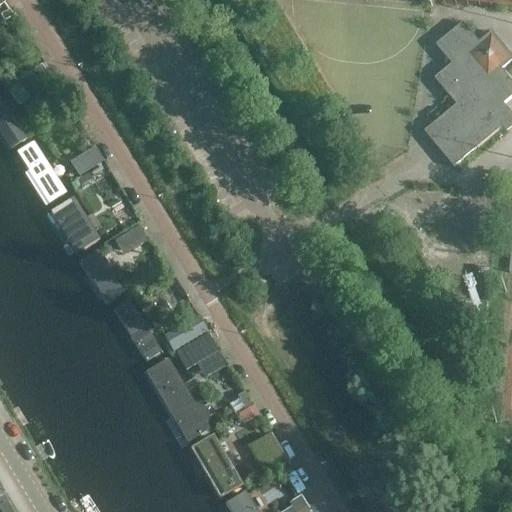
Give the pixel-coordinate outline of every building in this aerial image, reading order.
[(500,109),(511,98),(511,83),(511,82),(511,81),(502,71),(511,62),(511,57),(493,34),(480,44),(473,35),(472,36),(463,25),(437,47),(446,58),(445,58),(452,66),(435,80),(457,107),(425,133),(454,169),(505,127),(496,116),(502,111),(500,109)] [(0,134),(11,150),(24,141),(0,105),(0,134)] [(32,145),(18,154),(29,173),(25,175),(45,206),(63,194),(32,145)] [(83,175),(103,163),(95,151),(75,163),(83,175)] [(63,204),(50,212),(72,246),(85,238),(63,204)] [(139,228),(124,237),(132,251),(147,242),(139,228)] [(98,256),(81,267),(108,307),(124,296),(98,256)] [(127,304),(114,312),(146,362),(159,354),(127,304)] [(198,381),(226,366),(209,334),(181,350),(198,381)] [(167,362),(146,375),(187,443),(208,431),(167,362)] [(240,488),(212,439),(191,451),(219,500),(240,488)] [(254,511),(244,495),(227,506),(230,511),(254,511)] [(316,511),(310,497),(279,510),(279,511),(316,511)] [(0,499),(0,511),(9,511),(1,499),(0,499)]
